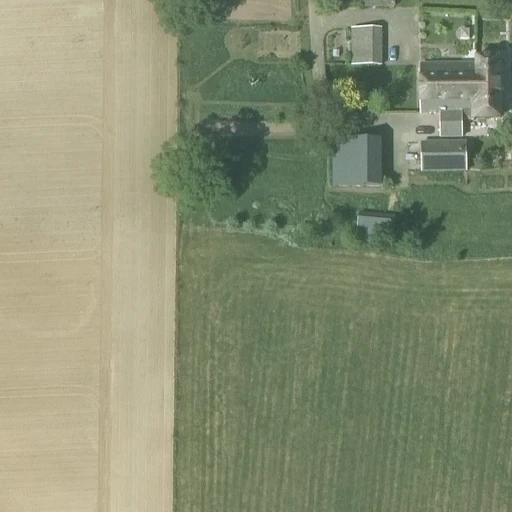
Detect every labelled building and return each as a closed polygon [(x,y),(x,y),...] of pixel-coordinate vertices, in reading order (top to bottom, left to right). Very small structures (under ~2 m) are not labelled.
[(364,0),(365,9),(393,7),(392,0),(364,0)] [(351,67),(379,67),(379,30),(351,31),(351,67)] [(473,63),(473,122),(500,121),(500,57),(473,57),(473,63)] [(462,122),(473,122),(473,63),(418,64),(419,116),(438,116),(439,140),(462,140),(462,122)] [(332,189),(381,188),(380,141),(331,142),(332,189)] [(420,174),(465,174),(465,143),(420,144),(420,174)]
